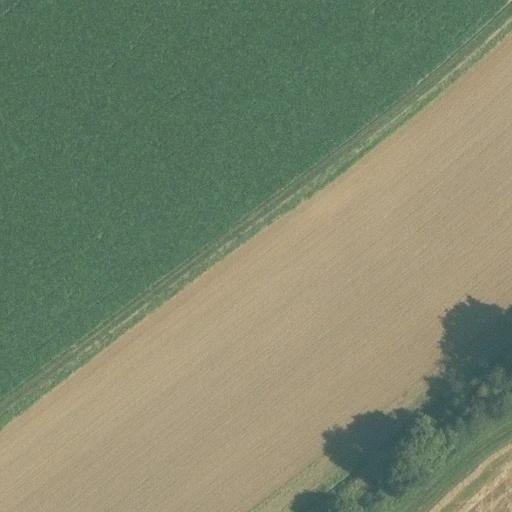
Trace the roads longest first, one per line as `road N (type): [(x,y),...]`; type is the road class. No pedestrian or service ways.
road 1 (track): [(511,6),(323,170),(0,415)]
road 2 (track): [(399,511),(511,414)]
